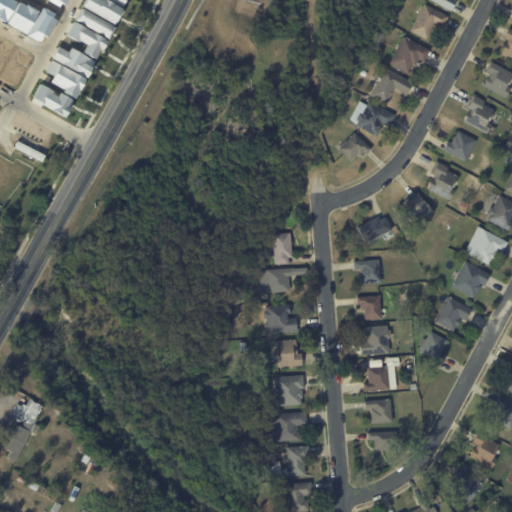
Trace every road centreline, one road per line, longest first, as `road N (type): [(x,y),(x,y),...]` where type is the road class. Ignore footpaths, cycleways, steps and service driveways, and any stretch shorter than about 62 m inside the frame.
road 1 (residential): [(340,500),(412,465),(511,292),(413,141),(375,182),(318,202)]
road 2 (residential): [(341,511),(315,171)]
road 3 (secondary): [(35,259),(177,0)]
